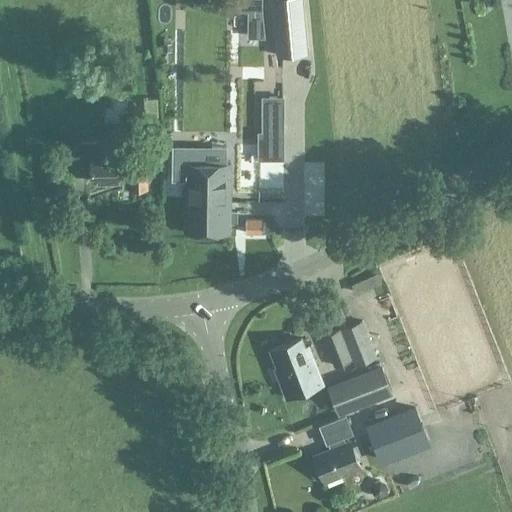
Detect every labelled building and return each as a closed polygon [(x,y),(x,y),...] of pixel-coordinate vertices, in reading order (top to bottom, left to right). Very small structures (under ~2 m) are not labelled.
[(271,0),(277,56),(308,53),(302,0),(271,0)] [(249,10),(249,18),(262,18),(261,10),(249,10)] [(208,15),(210,62),(247,61),(245,14),(208,15)] [(158,55),(159,77),(199,74),(198,53),(158,55)] [(238,88),(210,88),(210,104),(239,103),(238,88)] [(163,95),(163,142),(191,142),(192,96),(163,95)] [(263,98),(263,134),(283,134),(283,98),(263,98)] [(148,188),(147,183),(147,170),(147,159),(145,159),(131,159),(131,154),(100,155),(100,141),(78,142),(79,166),(91,166),(92,182),(131,180),(131,189),(148,188)] [(145,159),(147,159),(147,170),(163,169),(162,146),(160,146),(146,146),(145,146),(145,159)] [(230,211),(230,163),(224,163),(224,147),(172,146),(172,179),(184,179),(184,232),(229,232),(230,219),(236,219),(237,211),(230,211)] [(246,218),(245,232),(272,233),(272,219),(246,218)] [(377,272),(351,284),(356,294),(382,282),(377,272)] [(341,309),(331,314),(335,324),(346,319),(341,309)] [(362,320),(360,321),(340,328),(351,359),(354,366),(377,356),(362,320)] [(351,359),(340,328),(321,335),(334,366),(351,359)] [(317,367),(308,345),(304,346),(301,338),(270,350),(277,367),(275,368),(286,397),(323,383),(322,382),(321,382),(316,368),(317,367)] [(368,371),(378,397),(392,392),(381,365),(368,371)] [(429,442),(416,408),(369,427),(382,460),(429,442)] [(328,443),(332,442),(334,449),(316,456),(319,463),(317,466),(320,474),(324,474),(326,481),(361,467),(351,442),(346,444),(343,437),(353,433),(346,417),(321,427),(328,443)] [(301,444),(324,435),(319,423),(297,432),(301,444)] [(372,489),(374,494),(379,497),(385,495),(387,489),(385,484),(380,481),(374,483),(372,489)]
